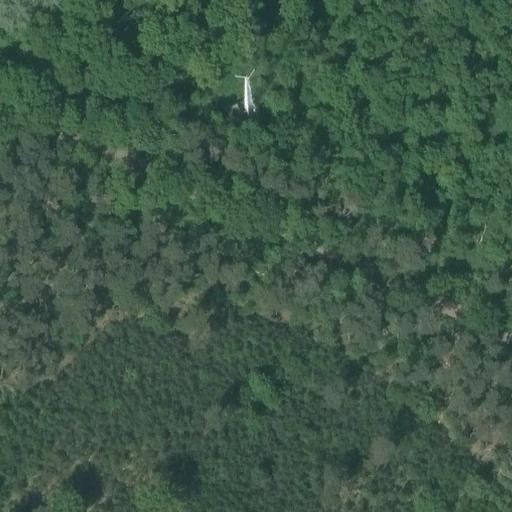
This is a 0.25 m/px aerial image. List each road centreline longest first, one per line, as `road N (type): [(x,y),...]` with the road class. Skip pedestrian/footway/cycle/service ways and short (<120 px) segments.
road 1 (track): [(511,332),(141,177)]
road 2 (unclassified): [(141,177),(0,114)]
